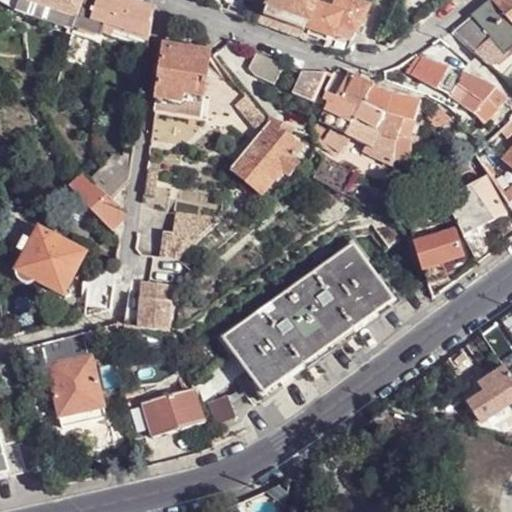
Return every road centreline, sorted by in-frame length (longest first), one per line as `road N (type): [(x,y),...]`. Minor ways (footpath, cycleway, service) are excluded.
road 1 (tertiary): [(74,511),(207,483),(268,456),(511,277)]
road 2 (residential): [(161,3),(312,56),(358,63),(390,60),(471,0)]
road 3 (residential): [(125,277),(161,3)]
